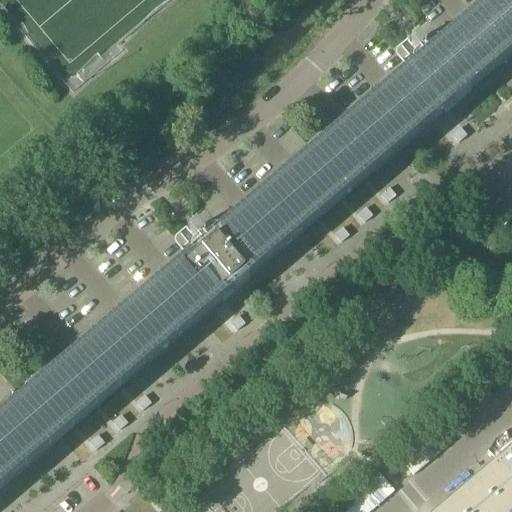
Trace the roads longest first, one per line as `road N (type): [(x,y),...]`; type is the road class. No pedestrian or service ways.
road 1 (residential): [(0,310),(195,154),(304,82),(382,0)]
road 2 (residential): [(388,511),(511,409)]
